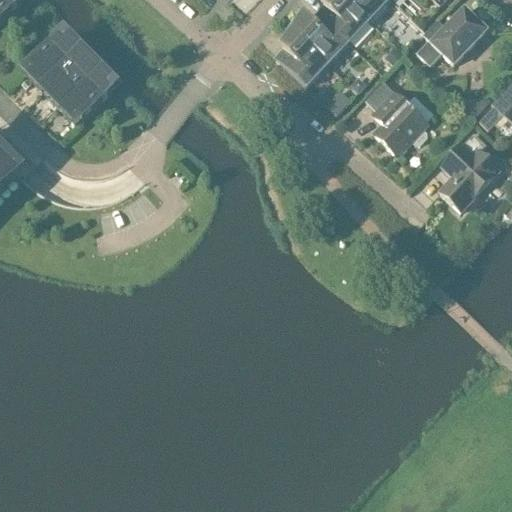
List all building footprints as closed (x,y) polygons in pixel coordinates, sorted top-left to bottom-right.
[(15,0),(0,0),(0,24),(20,4),(15,0)] [(348,48),(368,26),(340,0),(328,0),(323,8),(322,9),(324,11),(317,19),(348,48)] [(340,0),(368,26),(389,4),(384,0),(340,0)] [(453,71),(485,36),(463,16),(446,34),(437,26),(422,41),(428,46),(416,59),(429,71),(440,59),(453,71)] [(327,70),(348,48),(317,19),(309,27),(303,22),(303,21),(302,21),(292,37),(327,70)] [(306,92),(327,70),(292,37),(282,51),(281,52),(283,54),(275,63),(306,92)] [(68,47),(65,50),(61,45),(31,74),(48,91),(80,59),(68,47)] [(393,70),(403,60),(395,52),(385,63),(393,70)] [(65,108),(97,76),(80,59),(48,91),(65,108)] [(106,91),(109,88),(97,76),(65,108),(82,124),(111,95),(106,91)] [(357,98),(365,90),(357,82),(349,90),(357,98)] [(502,121),(511,110),(511,89),(511,88),(490,110),(492,112),(478,127),(488,136),(502,121)] [(422,135),(426,130),(383,89),(365,107),(376,117),(372,121),(382,130),(373,140),(396,162),(411,147),(414,150),(420,150),(426,143),(426,138),(422,135)] [(479,158),(485,151),(473,139),(441,172),(453,183),(439,198),(459,217),(498,176),(479,158)] [(0,162),(0,187),(10,177),(5,172),(7,169),(0,162)]
